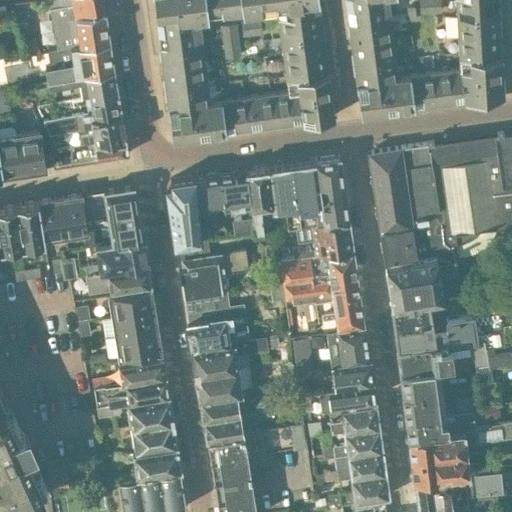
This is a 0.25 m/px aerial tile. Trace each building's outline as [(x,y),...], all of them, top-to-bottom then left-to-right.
[(48,0),(57,48),(109,37),(104,10),(105,10),(104,10),(85,13),(83,0),(48,0)] [(104,8),(102,0),(83,0),(85,13),(104,10),(104,8)] [(511,92),(511,77),(501,0),(152,0),(171,137),(511,92)] [(113,67),(109,37),(57,48),(47,50),(50,65),(45,66),(48,80),(113,67)] [(12,50),(0,52),(0,60),(13,57),(12,50)] [(117,91),(113,67),(48,80),(49,90),(80,84),(82,97),(85,96),(117,91)] [(121,111),(117,91),(85,96),(88,111),(43,119),(50,133),(87,127),(92,126),(90,115),(121,111)] [(126,136),(121,111),(90,115),(92,126),(87,127),(88,133),(79,134),(81,143),(69,145),(69,146),(95,142),(95,141),(126,136)] [(511,128),(497,131),(498,140),(434,145),(434,139),(400,144),(368,149),(384,258),(448,249),(449,255),(466,252),(469,251),(473,250),(476,248),(479,247),(482,245),(485,242),(487,240),(489,237),(491,234),(493,231),(495,228),(511,225),(511,128)] [(39,129),(17,132),(23,170),(46,166),(39,129)] [(23,170),(17,132),(0,135),(0,161),(2,173),(23,170)] [(94,157),(123,153),(129,152),(126,136),(95,141),(95,142),(69,146),(72,161),(94,157)] [(348,218),(340,159),(339,154),(314,157),(322,211),(323,221),(348,218)] [(314,157),(309,158),(291,160),(293,178),(290,179),(295,215),(322,211),(314,157)] [(293,178),(291,160),(266,164),(272,203),(272,206),(285,204),(288,226),(295,225),(296,225),(295,215),(290,179),(293,178)] [(272,203),(266,164),(246,167),(251,205),(253,217),(255,231),(264,229),(261,204),(272,203)] [(251,205),(246,167),(245,166),(245,167),(245,170),(242,170),(239,168),(231,169),(229,172),(222,173),(221,170),(220,170),(224,207),(224,209),(251,205)] [(224,207),(220,170),(204,173),(204,172),(194,174),(197,202),(198,211),(224,207)] [(170,177),(170,178),(166,185),(165,185),(169,207),(197,202),(194,174),(170,177)] [(113,241),(142,236),(133,183),(86,191),(89,207),(107,204),(113,241)] [(87,229),(81,192),(59,195),(66,233),(83,230),(87,230),(87,229)] [(66,233),(59,195),(38,199),(44,237),(66,233)] [(44,237),(38,199),(18,202),(24,244),(45,240),(44,237)] [(24,244),(18,202),(0,205),(0,234),(2,247),(24,244)] [(169,207),(172,227),(192,224),(199,223),(198,211),(197,202),(169,207)] [(247,232),(255,231),(253,217),(245,218),(247,232)] [(296,225),(295,225),(297,240),(313,238),(350,232),(348,218),(323,221),(296,225)] [(192,229),(192,224),(172,227),(174,242),(175,242),(196,239),(195,229),(192,229)] [(92,228),(87,229),(87,230),(83,230),(86,245),(95,244),(92,228)] [(294,251),(290,251),(291,256),(309,253),(325,251),(352,247),(350,232),(313,238),(315,248),(310,248),(309,244),(294,247),(294,251)] [(95,244),(86,245),(82,246),(87,272),(146,262),(145,254),(142,236),(113,241),(95,244)] [(205,255),(205,251),(209,250),(208,237),(196,239),(175,242),(178,259),(205,255)] [(227,281),(227,274),(224,271),(224,270),(248,266),(245,246),(227,249),(228,252),(205,255),(178,259),(179,265),(178,265),(180,276),(181,276),(184,293),(226,287),(227,287),(226,284),(227,281)] [(354,259),(352,247),(325,251),(327,263),(354,259)] [(359,297),(356,275),(313,281),(311,270),(309,253),(291,256),(279,258),(286,307),(359,297)] [(458,276),(458,275),(457,272),(457,271),(456,270),(455,268),(454,265),(452,264),(451,263),(450,262),(448,261),(445,260),(443,259),(439,258),(437,258),(436,259),(435,255),(384,263),(390,307),(442,300),(441,297),(445,296),(447,295),(449,293),(450,293),(452,291),(454,289),(455,288),(456,286),(457,283),(457,282),(458,280),(458,278),(458,276)] [(60,256),(52,258),(54,272),(62,270),(60,256)] [(356,275),(354,259),(327,263),(322,264),(323,268),(311,270),(313,281),(356,275)] [(149,282),(146,262),(87,272),(85,272),(88,289),(100,287),(99,279),(108,277),(110,288),(149,282)] [(38,266),(26,268),(28,277),(40,274),(38,266)] [(28,277),(26,268),(14,270),(16,279),(28,277)] [(109,294),(112,314),(154,308),(150,287),(109,294)] [(226,287),(184,293),(188,319),(189,328),(189,329),(192,345),(236,339),(247,337),(245,322),(241,300),(235,301),(230,302),(226,287)] [(362,320),(359,297),(286,307),(289,331),(362,320)] [(474,333),(471,313),(444,317),(442,300),(390,307),(395,344),(429,339),(429,340),(445,338),(445,342),(468,338),(468,339),(480,337),(481,344),(483,345),(487,345),(506,342),(505,335),(511,334),(511,298),(499,300),(503,327),(482,330),(482,332),(474,333)] [(503,327),(499,300),(489,302),(471,313),(474,333),(482,332),(482,330),(503,327)] [(77,306),(79,318),(88,316),(86,305),(77,306)] [(157,328),(154,308),(112,314),(102,316),(105,336),(116,335),(157,328)] [(80,321),(82,333),(89,332),(88,320),(80,321)] [(362,320),(289,331),(292,348),(294,365),(368,355),(365,338),(362,320)] [(160,349),(157,328),(116,335),(119,356),(160,349)] [(236,339),(192,345),(194,360),(195,364),(194,364),(196,371),(238,365),(236,353),(249,351),(249,350),(266,347),(277,346),(275,333),(264,334),(247,337),(236,339)] [(480,337),(468,339),(470,357),(473,356),(474,364),(474,367),(476,366),(486,365),(483,345),(481,344),(480,337)] [(432,361),(429,340),(429,339),(395,344),(398,366),(432,361)] [(500,363),(498,348),(488,350),(487,345),(483,345),(486,365),(500,363)] [(507,347),(498,348),(500,363),(511,361),(510,346),(507,347)] [(165,373),(161,353),(118,360),(121,380),(121,381),(165,373)] [(372,382),(368,355),(294,365),(298,393),(372,382)] [(435,384),(434,380),(432,361),(398,366),(401,389),(435,384)] [(240,377),(238,365),(196,371),(197,377),(200,396),(236,391),(272,386),(270,372),(254,375),(253,375),(240,377)] [(105,383),(93,385),(97,405),(109,403),(107,394),(126,391),(126,390),(166,384),(165,373),(121,381),(121,380),(105,383)] [(374,397),(372,382),(298,393),(301,408),(374,397)] [(126,391),(107,394),(109,403),(111,402),(128,399),(168,392),(166,384),(126,390),(126,391)] [(438,409),(435,384),(401,389),(405,413),(438,409)] [(276,405),(274,394),(255,397),(256,398),(238,401),(236,391),(200,396),(203,416),(271,405),(276,405)] [(171,411),(168,392),(128,399),(111,402),(112,407),(126,404),(130,424),(172,417),(171,410),(171,411)] [(377,424),(374,401),(340,406),(341,419),(329,421),(329,422),(319,423),(320,433),(343,429),(377,424)] [(113,412),(112,407),(111,402),(109,403),(97,405),(98,414),(113,412)] [(242,431),(241,421),(260,418),(260,415),(272,413),(271,405),(203,416),(207,437),(242,431)] [(438,409),(405,413),(407,429),(408,434),(447,429),(474,425),(472,408),(445,412),(446,414),(445,414),(439,415),(438,409)] [(0,510),(42,491),(24,451),(24,450),(23,450),(22,446),(29,443),(30,443),(25,431),(23,432),(24,432),(17,436),(15,432),(14,430),(5,410),(0,412),(0,510)] [(173,423),(172,417),(130,424),(133,448),(134,449),(175,442),(173,423)] [(447,430),(408,435),(409,446),(411,457),(466,451),(465,448),(468,451),(484,449),(482,440),(511,434),(511,418),(504,420),(504,419),(502,419),(502,421),(489,423),(489,421),(487,422),(487,423),(474,425),(447,429),(447,430)] [(306,446),(303,422),(290,424),(294,448),(306,446)] [(381,447),(377,424),(343,429),(345,442),(332,444),(333,445),(323,447),(324,456),(334,455),(346,453),(381,447)] [(207,437),(215,486),(216,493),(219,511),(254,511),(253,491),(252,486),(251,480),(250,476),(242,431),(207,437)] [(180,467),(180,466),(179,464),(177,449),(176,442),(175,442),(134,449),(133,448),(116,450),(117,461),(133,459),(136,474),(179,467),(180,467)] [(336,469),(326,471),(327,479),(349,475),(384,470),(381,447),(346,453),(334,455),(336,466),(336,469)] [(466,451),(411,457),(412,465),(413,477),(462,472),(466,498),(477,496),(495,494),(495,489),(501,489),(499,469),(488,470),(488,464),(480,464),(480,461),(467,462),(466,451)] [(67,482),(64,461),(49,463),(52,484),(67,482)] [(179,467),(136,474),(117,477),(123,511),(141,511),(186,505),(179,467)] [(387,494),(384,470),(349,475),(351,487),(339,489),(339,492),(330,493),(331,502),(387,494)] [(496,511),(497,511),(495,494),(477,496),(477,497),(466,498),(462,472),(413,477),(418,511),(496,511)] [(386,511),(384,499),(372,501),(373,511),(386,511)]
